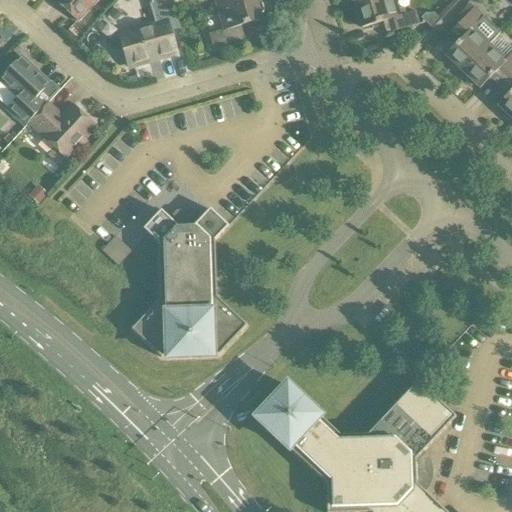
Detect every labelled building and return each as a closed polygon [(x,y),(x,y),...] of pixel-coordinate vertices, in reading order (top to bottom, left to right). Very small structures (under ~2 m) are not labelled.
[(56,0),(56,1),(78,22),(98,0),(56,0)] [(154,3),(160,23),(120,35),(130,69),(176,55),(169,33),(181,29),(171,0),(158,0),(159,2),(154,3)] [(256,0),(249,0),(217,10),(223,31),(209,35),(213,49),(240,40),(237,28),(262,21),(261,16),(263,11),(261,4),(257,1),(256,0)] [(214,0),(217,10),(249,0),(214,0)] [(395,0),(378,0),(355,6),(356,10),(354,14),(356,22),(361,24),(362,29),(387,22),(391,34),(419,26),(415,12),(400,17),(395,0)] [(463,74),(490,45),(481,37),(492,25),(474,9),(454,30),(463,38),(445,58),(449,61),(449,66),(455,72),(460,72),(463,74)] [(422,20),(430,28),(439,20),(435,16),(426,16),(422,20)] [(511,54),(506,60),(490,45),(463,74),(465,76),(465,81),(471,87),(476,87),(480,90),(498,71),(507,80),(511,75),(511,54)] [(38,97),(49,85),(20,59),(0,81),(19,98),(7,112),(25,128),(46,105),(38,97)] [(511,121),(511,75),(507,80),(511,84),(511,91),(497,107),(501,111),(501,116),(507,121),(511,121)] [(83,140),(95,128),(72,107),(62,118),(49,106),(31,125),(44,137),(43,138),(55,149),(48,157),(58,166),(65,159),(66,159),(76,148),(79,151),(86,143),(83,140)] [(37,189),(29,198),(37,206),(46,197),(37,189)] [(228,228),(214,215),(210,211),(199,222),(193,216),(179,217),(172,223),(161,212),(144,231),(158,244),(160,301),(131,331),(161,359),(163,359),(164,372),(216,372),(216,357),(219,357),(247,328),(217,299),(215,243),(228,228)] [(128,250),(115,238),(107,247),(102,252),(118,267),(132,253),(128,250)] [(416,466),(417,458),(457,416),(419,379),(368,436),(340,437),(287,387),(256,420),(326,485),(326,511),(444,511),(432,501),(417,486),(416,481),(426,481),(426,465),(416,466)]
